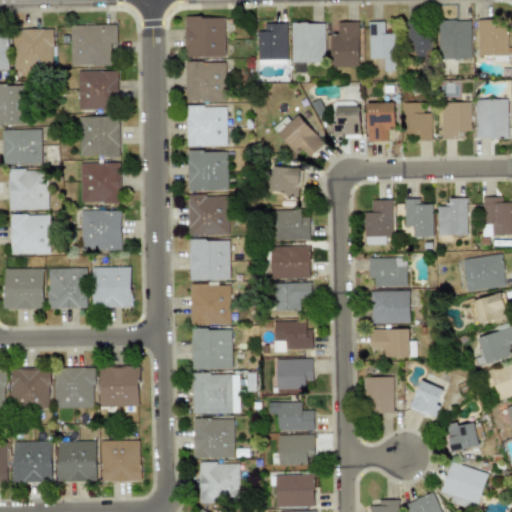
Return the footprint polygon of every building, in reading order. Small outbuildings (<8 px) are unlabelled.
[(223,16),(184,17),(184,56),(224,56),(223,16)] [(494,27),(494,19),(477,19),(477,55),(507,55),(506,27),(494,27)] [(470,20),(438,20),(438,60),(470,59),(470,20)] [(330,33),(330,66),(358,66),(358,21),(335,21),(336,33),(330,33)] [(383,21),(368,21),(368,58),(383,58),(383,70),(396,70),(396,33),(383,33),(383,21)] [(286,23),(264,23),(264,31),(257,31),(258,64),(286,63),(286,23)] [(323,61),(323,23),(291,23),(291,62),(323,61)] [(69,25),(70,66),(110,64),(110,43),(116,43),(115,24),(69,25)] [(52,28),(12,29),(12,69),(52,69),(52,28)] [(0,70),(8,70),(8,31),(0,30),(0,70)] [(224,61),(185,62),(185,101),(225,100),(224,61)] [(116,70),(76,71),(76,109),(117,109),(116,70)] [(0,124),(28,124),(27,84),(0,84),(0,124)] [(475,138),(508,138),(507,99),(475,99),(475,138)] [(359,105),(353,105),(353,100),(332,101),(333,133),(345,133),(345,137),(360,137),(359,105)] [(440,102),(441,139),(459,139),(458,130),(471,130),(470,101),(440,102)] [(366,141),(386,141),(386,129),(394,128),(393,102),(366,103),(366,141)] [(423,102),(403,102),(403,134),(418,134),(418,140),(431,140),(431,113),(423,113),(423,102)] [(226,146),(225,106),(185,106),(186,146),(226,146)] [(296,152),(300,148),(308,157),(324,143),(297,115),(290,122),(286,117),(274,129),(296,152)] [(117,156),(118,117),(79,116),(78,155),(117,156)] [(41,162),(40,129),(1,130),(1,163),(41,162)] [(227,190),(226,151),(187,151),(187,191),(227,190)] [(79,163),(80,202),(119,201),(118,162),(79,163)] [(270,191),(285,192),(284,195),(298,196),(300,167),(271,166),(270,191)] [(48,209),(47,169),(7,170),(8,210),(48,209)] [(187,235),(228,234),(227,194),(187,195),(187,235)] [(467,234),(466,197),(449,198),(449,206),(437,206),(437,235),(467,234)] [(432,236),(432,204),(420,204),(420,198),(404,199),(404,226),(412,226),(412,236),(432,236)] [(392,235),(392,199),(371,199),(371,212),(364,212),(364,235),(392,235)] [(120,247),(119,210),(80,210),(80,248),(120,247)] [(301,210),(272,210),(272,240),(309,239),(309,217),(301,217),(301,210)] [(48,214),(9,214),(9,254),(49,253),(48,214)] [(229,279),(228,239),(189,240),(189,280),(229,279)] [(309,245),(270,246),(270,279),(310,278),(309,245)] [(462,259),(467,291),(505,286),(501,254),(462,259)] [(405,257),(368,258),(368,277),(373,277),(374,287),(406,286),(405,257)] [(130,266),(90,267),(91,307),(131,306),(130,266)] [(2,309),(42,309),(43,269),(3,268),(2,309)] [(47,309),(87,308),(86,268),(46,268),(47,309)] [(311,298),(310,282),(274,283),(274,311),(299,310),(299,298),(311,298)] [(189,325),(230,324),(229,284),(189,285),(189,325)] [(409,322),(408,290),(370,291),(370,323),(409,322)] [(469,299),(473,324),(505,319),(501,294),(469,299)] [(311,328),(306,328),(306,321),(273,321),(274,350),(312,349),(311,328)] [(511,356),(507,344),(511,342),(511,326),(477,337),(485,364),(511,356)] [(230,328),(190,329),(190,369),(231,368),(230,328)] [(408,357),(408,328),(369,329),(369,350),(383,350),(383,357),(408,357)] [(312,380),(311,358),(275,359),(275,388),(304,388),(304,380),(312,380)] [(139,406),(138,365),(99,366),(100,407),(139,406)] [(53,407),(93,408),(93,367),(54,367),(53,407)] [(49,408),(49,368),(9,368),(9,408),(49,408)] [(237,374),(191,373),(190,413),(237,413),(237,374)] [(365,413),(392,413),(391,376),(364,377),(365,413)] [(436,405),(441,388),(418,381),(410,409),(434,416),(438,405),(436,405)] [(312,410),(300,410),(300,402),(267,402),(267,414),(275,413),(276,430),(312,429),(312,410)] [(232,418),(192,419),(193,458),(233,457),(232,418)] [(445,424),(450,451),(477,445),(472,422),(456,425),(456,422),(445,424)] [(312,434),(276,435),(276,465),(306,464),(306,455),(313,454),(312,434)] [(100,439),(100,480),(139,481),(140,440),(100,439)] [(95,479),(95,440),(56,441),(57,480),(95,479)] [(51,481),(50,441),(12,441),(12,482),(51,481)] [(486,473),(448,461),(438,495),(475,507),(486,473)] [(238,463),(198,462),(197,500),(237,501),(238,463)] [(274,507),(313,506),(312,474),(273,474),(274,507)] [(439,511),(431,492),(401,504),(404,511),(439,511)] [(397,511),(397,499),(378,499),(378,506),(369,506),(369,511),(397,511)]
